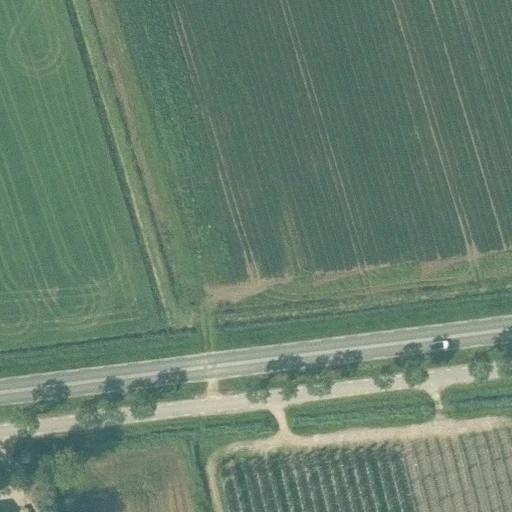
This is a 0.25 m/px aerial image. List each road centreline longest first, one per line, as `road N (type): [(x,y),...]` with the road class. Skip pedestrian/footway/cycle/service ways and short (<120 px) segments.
road 1 (unclassified): [(0,431),(511,366)]
road 2 (secondary): [(511,329),(0,392)]
